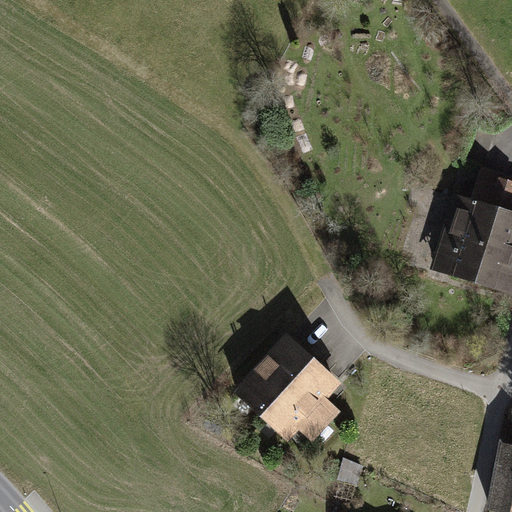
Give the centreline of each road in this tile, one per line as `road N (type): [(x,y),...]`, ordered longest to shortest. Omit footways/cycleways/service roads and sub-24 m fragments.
road 1 (track): [(511,106),(436,0)]
road 2 (residential): [(472,511),(503,385)]
